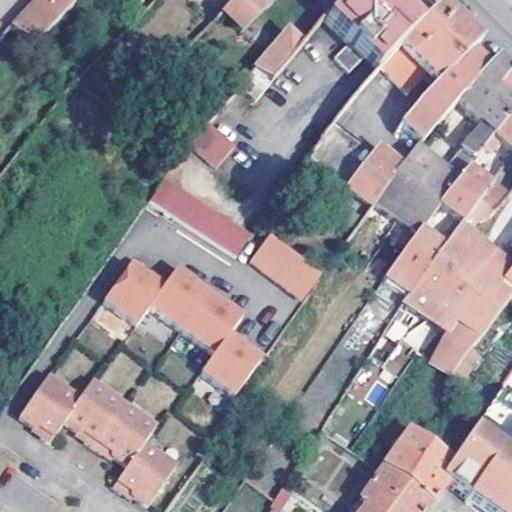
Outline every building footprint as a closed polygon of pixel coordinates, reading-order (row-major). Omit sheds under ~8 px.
[(35,46),(41,40),(30,29),(48,10),(38,0),(37,0),(10,28),(21,40),(35,46)] [(38,0),(48,10),(30,29),(41,40),(80,0),(38,0)] [(146,0),(129,0),(139,9),(146,0)] [(239,0),(223,17),(240,34),(264,12),(257,3),(260,0),(333,0),(338,4),(342,0),(239,0)] [(380,76),(382,74),(421,31),(412,22),(388,0),(342,0),(338,4),(322,20),(348,46),(334,60),(349,74),(363,60),(380,76)] [(457,106),(485,72),(466,55),(477,43),(468,35),(440,9),(436,14),(421,31),(382,74),(412,98),(430,78),(440,86),(402,128),(422,147),(425,143),(457,106)] [(252,72),(269,85),(301,45),(286,32),(252,72)] [(466,175),(478,158),(511,113),(511,71),(509,75),(501,68),(494,61),(485,72),(457,106),(483,126),(462,152),(464,153),(448,173),(426,156),(419,150),(403,172),(380,203),(422,234),(440,210),(466,175)] [(252,72),(238,89),(255,102),(269,85),(252,72)] [(511,154),(511,113),(478,158),(485,163),(498,144),(511,154)] [(194,139),(201,144),(218,123),(212,119),(194,139)] [(238,139),(218,123),(201,144),(221,160),(238,139)] [(310,155),(349,187),(371,160),(333,129),(310,155)] [(419,150),(426,156),(432,148),(425,143),(422,147),(419,150)] [(372,213),(380,203),(403,172),(377,151),(371,160),(349,187),(346,192),(372,213)] [(167,173),(145,204),(234,258),(250,234),(167,173)] [(469,217),(477,206),(488,192),(466,175),(440,210),(446,214),(462,227),(469,217)] [(477,206),(493,218),(511,193),(511,192),(507,189),(504,193),(493,185),(488,192),(477,206)] [(469,217),(479,223),(482,225),(490,221),(493,218),(477,206),(469,217)] [(422,234),(428,239),(446,214),(440,210),(422,234)] [(460,229),(469,236),(479,223),(469,217),(462,227),(460,229)] [(511,269),(469,236),(460,229),(444,251),(408,299),(405,305),(453,338),(440,357),(424,347),(418,355),(452,379),(462,366),(471,355),(509,307),(511,304),(511,269)] [(385,282),(408,299),(444,251),(428,239),(422,234),(385,282)] [(320,279),(266,238),(247,262),(302,303),(320,279)] [(234,400),(263,360),(252,352),(247,358),(242,355),(241,349),(227,339),(240,321),(224,310),(219,311),(214,307),(219,301),(198,287),(194,293),(189,289),(188,284),(173,273),(160,291),(146,281),(140,282),(135,278),(140,272),(129,265),(101,305),(134,328),(146,310),(213,358),(200,376),(234,400)] [(148,278),(140,272),(135,278),(140,282),(146,281),(148,278)] [(198,287),(191,281),(188,284),(189,289),(194,293),(198,287)] [(219,301),(214,307),(219,311),(224,310),(226,307),(219,301)] [(370,301),(352,325),(372,340),(390,316),(370,301)] [(241,349),(242,355),(247,358),(252,352),(243,346),(241,349)] [(462,366),(472,373),(480,362),(471,355),(462,366)] [(372,403),(387,391),(367,366),(352,378),(372,403)] [(452,379),(461,387),(472,373),(462,366),(452,379)] [(135,491),(135,495),(149,504),(176,466),(144,443),(156,426),(92,383),(80,399),(49,378),(22,418),(37,428),(42,426),(47,429),(43,437),(51,442),(64,422),(81,433),(85,432),(90,436),(87,442),(104,454),(108,448),(114,452),(115,456),(129,466),(115,486),(124,492),(127,486),(135,491)] [(511,511),(511,378),(499,396),(490,408),(485,415),(463,446),(437,481),(445,487),(448,483),(468,498),(466,501),(481,511),(511,511)] [(445,388),(438,398),(447,405),(454,395),(445,388)] [(482,402),(490,408),(499,396),(490,390),(482,402)] [(476,409),(485,415),(490,408),(482,402),(476,409)] [(34,431),(43,437),(47,429),(42,426),(37,428),(34,431)] [(78,436),(87,442),(90,436),(85,432),(81,433),(78,436)] [(440,494),(445,487),(437,481),(463,446),(455,439),(441,457),(411,435),(383,471),(431,506),(440,494)] [(113,459),(115,456),(114,452),(108,448),(104,454),(113,459)] [(309,451),(296,472),(309,481),(323,460),(309,451)] [(362,511),(425,511),(431,506),(383,471),(382,473),(357,504),(364,509),(362,511)] [(132,498),(135,495),(135,491),(127,486),(124,492),(132,498)]
